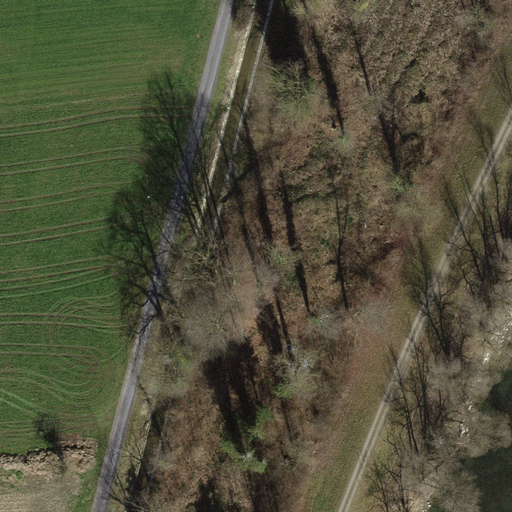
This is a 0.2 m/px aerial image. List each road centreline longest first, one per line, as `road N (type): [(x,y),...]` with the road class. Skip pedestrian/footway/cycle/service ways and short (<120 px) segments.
road 1 (unclassified): [(95,511),(229,0)]
road 2 (track): [(511,116),(344,511)]
